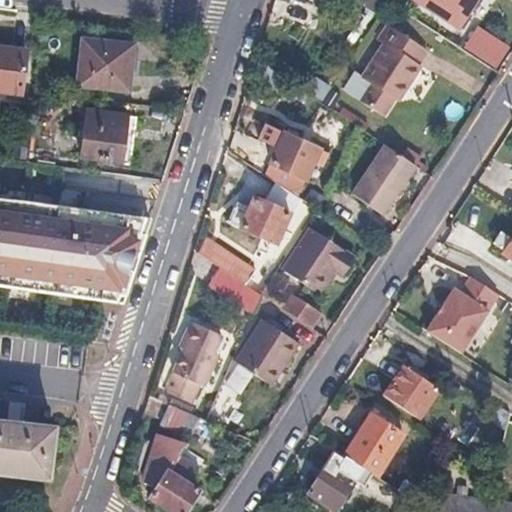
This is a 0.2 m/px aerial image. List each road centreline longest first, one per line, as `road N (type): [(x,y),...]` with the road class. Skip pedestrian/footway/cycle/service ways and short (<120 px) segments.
road 1 (residential): [(252,18),(95,502)]
road 2 (residential): [(228,511),(511,91)]
road 3 (residential): [(93,0),(252,18)]
